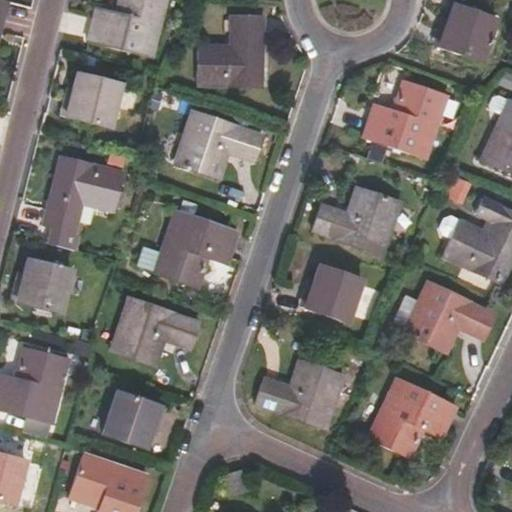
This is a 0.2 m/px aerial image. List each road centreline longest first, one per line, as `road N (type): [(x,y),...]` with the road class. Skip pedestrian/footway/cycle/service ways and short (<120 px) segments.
road 1 (residential): [(200,425),(328,47)]
road 2 (residential): [(0,208),(53,0)]
road 3 (residential): [(200,425),(395,511)]
road 4 (residential): [(435,511),(511,348)]
